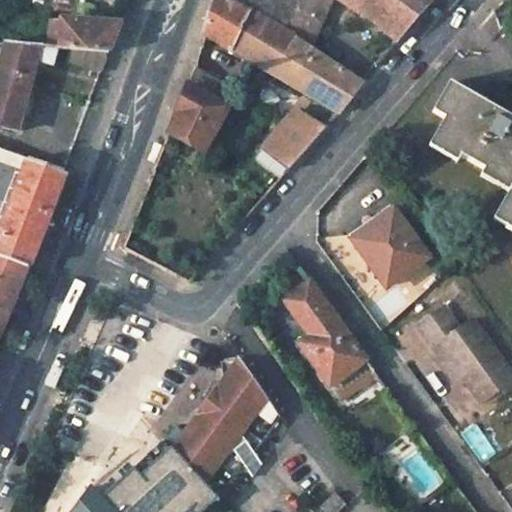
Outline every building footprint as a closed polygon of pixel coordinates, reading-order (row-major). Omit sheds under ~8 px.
[(88,11),(87,0),(78,0),(78,10),(88,11)] [(203,34),(335,115),(362,84),(310,53),(286,39),(241,11),(233,7),(221,0),(212,0),(206,21),(203,34)] [(300,12),(302,8),(285,0),(247,0),(241,11),(286,39),(300,12)] [(305,0),(302,8),(300,12),(325,27),(338,2),(333,0),(305,0)] [(333,0),(338,2),(371,20),(380,27),(398,43),(434,0),(333,0)] [(310,53),(325,27),(300,12),(286,39),(310,53)] [(113,34),(117,24),(46,22),(47,49),(58,50),(70,51),(106,55),(113,34)] [(5,45),(0,62),(0,123),(17,129),(38,63),(53,67),(58,50),(47,49),(5,45)] [(106,55),(70,51),(66,61),(98,75),(106,55)] [(178,105),(167,133),(202,153),(228,109),(210,97),(218,82),(193,67),(178,105)] [(511,125),(494,116),(446,90),(430,116),(443,122),(427,150),(508,193),(491,223),(511,234),(511,125)] [(296,112),(266,152),(287,171),(320,132),(326,126),(296,112)] [(0,197),(8,201),(0,223),(0,257),(26,266),(35,241),(63,170),(0,148),(0,197)] [(388,206),(347,236),(383,287),(425,258),(388,206)] [(0,329),(4,320),(26,266),(0,257),(0,329)] [(289,292),(283,297),(310,333),(298,341),(328,382),(364,357),(300,269),(282,284),(289,292)] [(444,312),(421,328),(435,349),(440,346),(466,383),(483,406),(500,393),(504,398),(511,392),(511,377),(472,323),(458,332),(444,312)] [(440,346),(435,349),(461,386),(466,383),(440,346)] [(227,396),(200,427),(184,428),(170,447),(220,501),(244,467),(252,475),(262,463),(255,451),(280,416),(238,355),(224,375),(227,396)] [(200,427),(227,396),(224,375),(205,400),(184,428),(200,427)] [(475,425),(461,436),(484,464),(498,453),(475,425)] [(210,511),(221,503),(170,447),(164,441),(120,481),(101,499),(90,489),(72,511),(210,511)] [(336,511),(343,505),(332,493),(316,507),(320,511),(336,511)]
